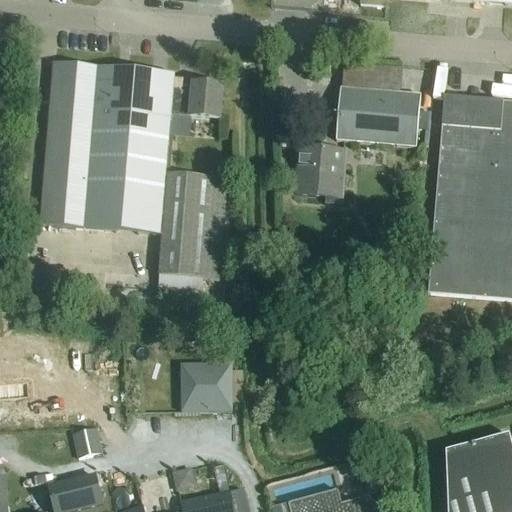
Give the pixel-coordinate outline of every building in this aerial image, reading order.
[(360,0),(360,8),(383,10),(387,10),(388,0),(360,0)] [(511,0),(403,0),(404,0),(511,8),(511,0)] [(55,67),(41,227),(86,231),(86,233),(161,239),(162,235),(166,235),(162,278),(220,283),(228,184),(167,179),(170,139),(171,134),(172,121),(192,122),(220,124),(220,123),(224,91),(224,90),(206,89),(193,88),(192,101),(173,100),(175,82),(176,78),(100,71),(55,67)] [(420,101),(383,97),(340,94),(337,146),(416,153),(418,133),(419,115),(420,101)] [(511,108),(445,103),(428,300),(511,306),(511,108)] [(419,115),(418,133),(430,134),(432,116),(419,115)] [(283,124),(282,138),(292,139),(293,124),(283,124)] [(340,204),(344,157),(299,154),(296,201),(340,204)] [(51,293),(52,267),(27,266),(26,292),(51,293)] [(182,368),(182,416),(232,416),(231,368),(182,368)] [(24,433),(23,458),(49,459),(50,433),(24,433)] [(511,511),(511,450),(509,439),(446,455),(448,511),(511,511)] [(177,472),(180,490),(216,485),(213,467),(177,472)] [(227,468),(215,471),(218,484),(186,492),(188,502),(233,490),(227,468)] [(0,511),(8,511),(4,469),(0,469),(0,511)] [(387,471),(364,477),(369,498),(393,492),(387,471)] [(98,479),(49,491),(54,511),(92,511),(105,509),(98,479)] [(247,511),(244,492),(181,505),(182,511),(247,511)] [(376,511),(379,508),(371,503),(370,499),(342,507),(338,492),(288,506),(289,511),(376,511)]
